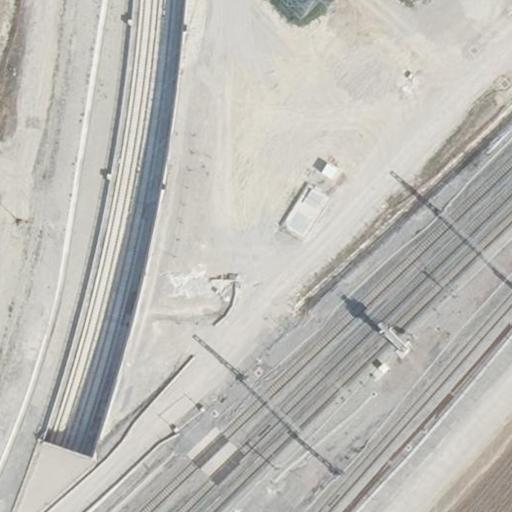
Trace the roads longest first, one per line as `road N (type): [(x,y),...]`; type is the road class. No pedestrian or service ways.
road 1 (track): [(0,267),(47,28),(42,0)]
road 2 (track): [(402,511),(511,392)]
